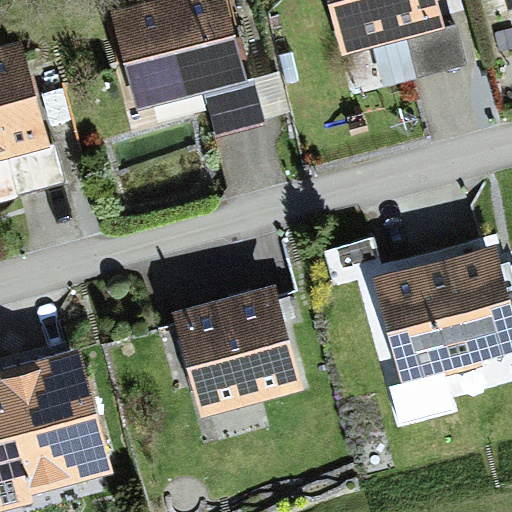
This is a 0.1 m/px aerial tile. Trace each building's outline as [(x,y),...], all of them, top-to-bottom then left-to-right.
[(213,132),(265,120),(264,115),(288,109),(278,67),(253,73),(253,71),(246,73),(228,0),(110,0),(136,104),(203,88),(213,132)] [(329,0),(342,51),(372,43),(382,82),(467,61),(456,18),(444,21),(439,0),(329,0)] [(0,39),(0,198),(21,193),(20,188),(65,176),(55,140),(49,142),(21,34),(0,39)] [(511,345),(511,307),(493,237),(373,270),(402,377),(445,365),(447,371),(482,361),(480,354),(511,345)] [(304,385),(276,276),(173,303),(201,412),(304,385)] [(81,342),(0,362),(0,506),(34,498),(32,489),(113,468),(81,342)]
